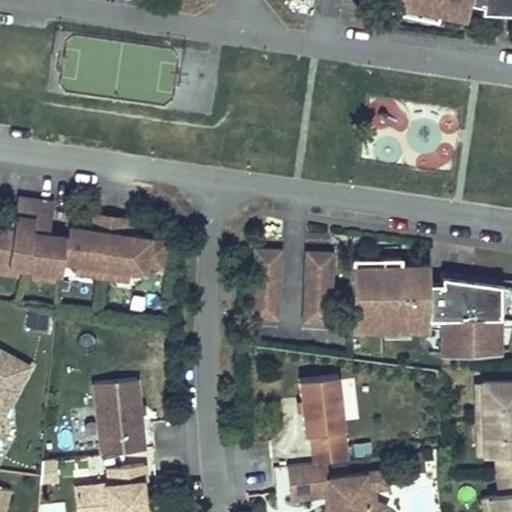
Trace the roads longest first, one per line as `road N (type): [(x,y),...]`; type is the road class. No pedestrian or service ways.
road 1 (residential): [(212,181),(201,324),(218,511)]
road 2 (residential): [(511,223),(212,181)]
road 3 (residential): [(511,75),(239,36)]
road 4 (residential): [(239,36),(0,1)]
road 5 (residential): [(212,181),(0,150)]
